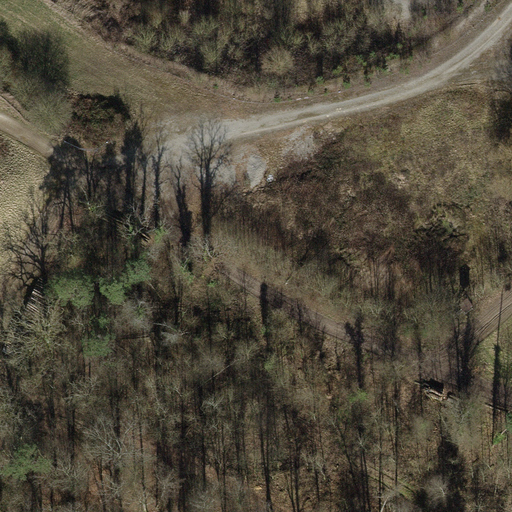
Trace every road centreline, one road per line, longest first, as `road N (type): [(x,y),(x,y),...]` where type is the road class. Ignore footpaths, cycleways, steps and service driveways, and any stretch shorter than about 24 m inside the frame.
road 1 (track): [(511,397),(402,353),(269,281),(0,119)]
road 2 (track): [(106,159),(229,120),(394,90),(468,59),(511,14)]
road 3 (track): [(82,169),(0,332)]
